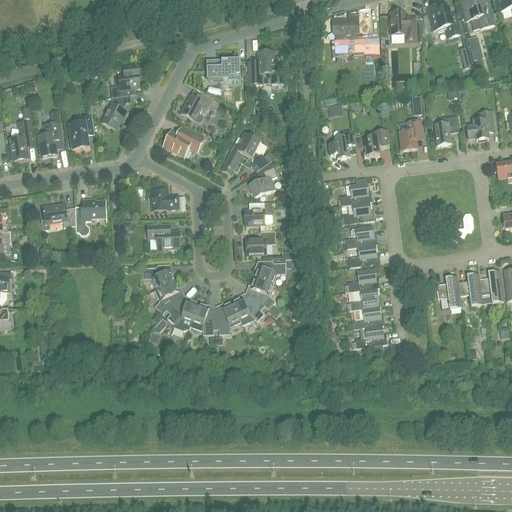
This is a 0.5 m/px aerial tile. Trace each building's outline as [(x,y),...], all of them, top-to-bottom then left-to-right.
[(466,0),(460,2),(466,24),(470,23),(473,33),(494,27),(486,0),(482,0),(474,2),(473,0),(466,0)] [(511,0),(495,0),(499,14),(511,11),(511,13),(511,0)] [(427,11),(433,34),(445,30),(448,40),(461,37),(464,50),(460,51),(465,70),(476,67),(464,21),(457,23),(456,17),(450,18),(448,10),(441,12),(440,8),(427,11)] [(404,15),(390,15),(390,23),(389,25),(389,28),(390,30),(391,38),(405,38),(405,45),(416,45),(415,20),(408,20),(408,21),(404,21),(404,15)] [(356,42),(356,38),(356,36),(357,35),(357,18),(347,18),(347,23),(333,23),(333,36),(335,36),(335,56),(363,55),(363,56),(377,56),(377,41),(356,42)] [(271,78),(272,85),(284,85),(283,65),(275,65),(274,53),(258,54),(258,63),(248,64),(249,86),(262,86),(262,75),(265,75),(265,79),(271,78)] [(239,61),(238,61),(216,62),(217,71),(207,71),(207,82),(240,80),(239,61)] [(110,89),(112,100),(127,98),(126,91),(131,90),(131,91),(140,90),(139,79),(144,78),(142,65),(123,68),(124,77),(118,78),(120,88),(110,89)] [(201,110),(207,113),(214,101),(206,97),(203,103),(191,96),(181,115),(195,122),(199,124),(201,123),(203,119),(202,117),(199,115),(201,110)] [(130,97),(127,98),(112,100),(111,100),(112,106),(102,125),(116,132),(122,120),(124,121),(128,114),(123,111),(127,105),(131,104),(130,97)] [(421,99),(413,100),(414,107),(422,106),(421,99)] [(39,139),(41,152),(42,159),(56,157),(55,149),(62,148),(57,114),(50,115),(52,127),(45,128),(46,138),(39,139)] [(473,124),(474,128),(467,129),(468,142),(475,141),(476,143),(489,141),(488,135),(494,135),(492,114),(479,115),(480,123),(473,124)] [(95,137),(92,118),(81,119),(82,125),(69,128),(72,153),(90,150),(88,138),(95,137)] [(451,133),(459,132),(457,118),(442,120),(438,126),(434,127),(437,148),(451,146),(450,135),(451,133)] [(10,142),(12,152),(14,163),(28,161),(26,147),(33,146),(30,123),(18,125),(21,140),(10,142)] [(399,134),(402,152),(402,153),(417,151),(416,142),(423,141),(420,123),(407,125),(408,133),(399,134)] [(163,148),(171,152),(183,159),(189,147),(197,151),(202,141),(180,130),(176,136),(171,133),(163,148)] [(292,140),(286,132),(278,138),(284,146),(292,140)] [(337,162),(350,160),(348,149),(350,147),(355,146),(353,132),(343,134),(339,139),(334,140),(335,146),(329,147),(330,159),(337,158),(337,162)] [(361,138),(363,150),(365,150),(366,158),(380,156),(379,152),(384,151),(384,147),(389,147),(387,133),(363,136),(362,137),(361,138)] [(265,159),(264,159),(255,155),(260,144),(244,135),(238,148),(235,146),(231,152),(221,173),(231,178),(234,174),(237,176),(242,166),(239,165),(241,159),(249,163),(247,167),(251,171),(251,172),(255,168),(265,159)] [(271,164),(258,173),(262,178),(263,181),(249,187),(254,200),(276,192),(271,181),(278,179),(271,164)] [(511,164),(496,167),(496,168),(494,168),(495,175),(497,174),(498,181),(507,180),(508,184),(511,183),(511,164)] [(370,204),(370,205),(372,204),(371,197),(369,198),(367,185),(366,186),(365,181),(356,183),(357,187),(350,188),(351,198),(340,199),(341,208),(352,207),(370,204)] [(168,211),(178,211),(178,198),(168,198),(168,192),(151,193),(152,213),(168,212),(168,211)] [(76,209),(76,210),(76,213),(76,228),(77,235),(79,235),(83,238),(87,238),(90,234),(89,230),(86,227),(86,223),(91,223),(91,222),(106,221),(105,203),(90,203),(90,202),(82,202),(83,208),(76,209)] [(273,225),(265,226),(265,217),(272,217),(272,204),(259,205),(259,212),(245,213),(245,228),(260,227),(260,234),(273,234),(273,225)] [(344,227),(374,223),(374,216),(371,216),(370,205),(370,204),(352,207),(353,216),(343,218),(343,220),(344,227)] [(76,210),(75,210),(67,212),(66,206),(43,209),(44,222),(41,222),(43,233),(50,232),(49,226),(63,224),(64,230),(76,228),(76,213),(76,210)] [(511,215),(503,217),(505,232),(511,231),(511,215)] [(179,234),(171,234),(171,227),(147,228),(148,241),(157,240),(158,253),(168,253),(168,249),(180,249),(180,241),(181,240),(181,236),(179,234)] [(375,247),(378,247),(377,240),(374,241),(373,228),(352,231),(351,233),(351,237),(353,239),(356,239),(357,240),(346,242),(347,251),(358,250),(358,249),(375,247)] [(275,233),(273,234),(260,234),(261,241),(246,242),(246,257),(266,256),(266,247),(276,246),(275,233)] [(11,234),(1,234),(0,234),(0,257),(1,257),(1,246),(11,246),(11,234)] [(350,270),(380,266),(379,259),(377,259),(375,247),(358,249),(358,250),(359,259),(348,261),(350,270)] [(254,280),(272,287),(276,277),(286,276),(286,270),(293,270),(292,262),(285,262),(285,265),(270,266),(267,273),(258,269),(254,280)] [(154,292),(174,283),(170,273),(162,276),(159,270),(142,271),(142,282),(152,281),(156,291),(154,292)] [(377,291),(380,290),(379,284),(376,284),(375,271),(357,274),(358,284),(348,285),(348,287),(349,294),(349,295),(353,294),(360,293),(377,290),(377,291)] [(489,280),(479,282),(481,296),(491,294),(492,305),(504,304),(500,273),(488,274),(489,280)] [(11,282),(11,274),(0,274),(0,298),(0,295),(9,295),(9,282),(11,282)] [(467,283),(458,284),(460,298),(469,297),(471,308),(483,306),(481,296),(479,282),(478,276),(467,277),(467,283)] [(449,311),(461,309),(460,298),(458,284),(457,279),(445,280),(446,286),(436,287),(438,301),(440,301),(442,311),(449,310),(449,311)] [(272,287),(254,280),(250,291),(259,295),(257,301),(268,312),(276,304),(268,297),(272,287)] [(174,283),(154,292),(159,304),(155,309),(163,316),(174,304),(171,298),(179,294),(174,283)] [(380,309),(382,309),(381,302),(379,303),(377,291),(377,290),(360,293),(353,294),(354,303),(350,304),(351,306),(347,306),(348,314),(354,313),(362,312),(380,309)] [(242,299),(239,301),(232,304),(241,324),(243,328),(250,325),(249,320),(252,319),(257,324),(264,316),(250,303),(245,305),(242,299)] [(189,332),(191,329),(199,306),(188,301),(184,311),(178,308),(167,320),(174,327),(173,329),(184,333),(188,332),(189,332)] [(241,324),(232,304),(221,309),(225,318),(219,321),(219,337),(230,336),(230,327),(233,325),(234,328),(241,324)] [(210,310),(199,306),(191,329),(202,333),(203,338),(214,337),(213,321),(206,319),(210,310)] [(359,331),(365,331),(365,330),(382,328),(384,328),(384,321),(381,321),(380,309),(362,312),(354,313),(355,322),(353,323),(353,325),(354,332),(359,331)] [(155,329),(160,334),(167,327),(161,322),(155,329)] [(357,351),(387,347),(386,340),(384,340),(382,328),(365,330),(365,331),(359,331),(361,341),(355,341),(356,344),(356,345),(357,351)]
